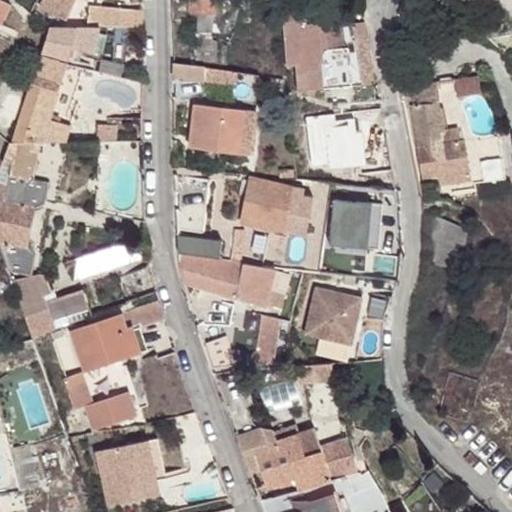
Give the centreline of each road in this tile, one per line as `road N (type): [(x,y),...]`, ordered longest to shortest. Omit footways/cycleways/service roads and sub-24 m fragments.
road 1 (residential): [(511,511),(397,407),(390,357),(406,201),(374,0)]
road 2 (residential): [(251,511),(171,296),(158,222),(160,0)]
